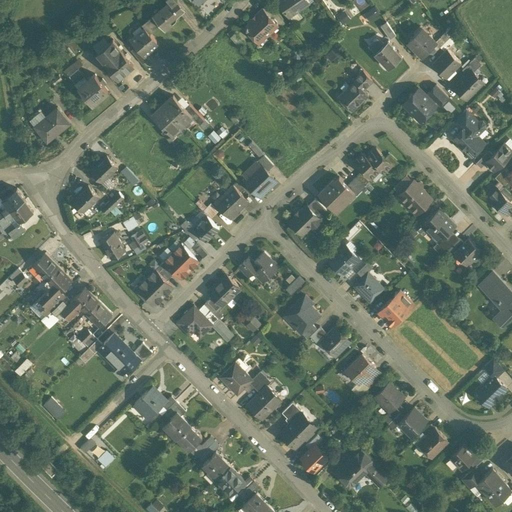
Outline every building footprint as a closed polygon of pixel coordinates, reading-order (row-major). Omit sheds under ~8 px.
[(177,0),(176,0),(172,4),(170,1),(154,14),(153,15),(143,23),(142,23),(145,27),(150,33),(151,32),(161,24),(165,29),(172,23),(170,19),(184,8),(177,0)] [(278,0),(289,16),(311,2),(310,0),(278,0)] [(277,13),(268,3),(263,7),(273,17),(277,13)] [(364,14),(370,21),(381,13),(375,6),(364,14)] [(273,17),(263,7),(258,12),(259,13),(245,27),(248,30),(248,33),(250,35),(253,35),(256,39),(263,33),(266,35),(278,24),(273,17)] [(382,26),(390,39),(396,35),(387,22),(382,26)] [(150,33),(145,27),(131,39),(136,45),(144,55),(145,55),(157,45),(157,41),(150,33)] [(428,47),(435,41),(422,27),(406,42),(420,55),(428,47)] [(435,41),(428,47),(433,53),(449,38),(445,32),(435,41)] [(388,39),(384,43),(378,36),(368,45),(389,67),(403,55),(388,39)] [(134,64),(113,40),(98,52),(118,77),(134,64)] [(144,55),(136,45),(131,49),(143,63),(148,58),(145,55),(144,55)] [(448,48),(433,63),(446,76),(461,62),(448,48)] [(40,55),(32,59),(38,66),(45,62),(40,55)] [(475,57),(462,69),(466,73),(471,69),(474,71),(482,63),(475,57)] [(12,74),(16,82),(27,76),(23,68),(12,74)] [(88,80),(78,68),(69,76),(79,87),(88,80)] [(363,69),(353,79),(355,81),(356,80),(363,88),(372,79),(363,69)] [(466,73),(463,77),(464,77),(461,80),(461,79),(454,85),(467,98),(483,82),(477,77),(478,76),(474,71),(471,69),(466,73)] [(108,90),(95,74),(88,80),(79,87),(92,104),(101,97),(100,96),(108,90)] [(363,88),(356,80),(355,81),(341,94),(347,101),(345,104),(351,109),(368,93),(363,88)] [(448,96),(437,84),(428,92),(440,105),(448,96)] [(436,105),(425,95),(423,93),(419,88),(413,93),(411,93),(409,94),(409,97),(404,102),(413,111),(413,114),(415,116),(418,116),(419,117),(426,111),(428,113),(436,105)] [(184,106),(173,94),(163,103),(185,127),(194,118),(195,117),(184,106)] [(195,109),(189,102),(184,106),(195,117),(194,118),(199,124),(204,119),(200,114),(195,109)] [(185,127),(163,103),(153,113),(166,127),(172,134),(172,133),(175,136),(185,127)] [(200,104),(195,109),(200,114),(205,109),(200,104)] [(45,116),(35,124),(48,140),(70,122),(58,106),(45,116)] [(466,106),(453,120),(460,128),(475,115),(466,106)] [(41,111),(31,119),(35,124),(45,116),(41,111)] [(460,128),(451,137),(471,157),(477,152),(482,148),(483,144),(484,140),(479,134),(476,132),(480,130),(483,130),(487,127),(487,123),(483,119),(479,119),(475,115),(460,128)] [(172,134),(166,127),(161,131),(170,140),(175,136),(172,133),(172,134)] [(493,154),(486,161),(487,162),(494,169),(511,151),(511,150),(504,143),(493,154)] [(252,148),(260,157),(264,154),(255,145),(252,148)] [(385,157),(376,147),(371,152),(371,151),(366,155),(380,169),(383,172),(392,164),(393,166),(394,166),(385,157)] [(489,149),(476,162),(481,167),(487,162),(486,161),(493,154),(489,149)] [(366,155),(363,152),(359,156),(355,161),(371,177),(380,169),(366,155)] [(398,162),(389,153),(385,157),(394,166),(398,162)] [(107,154),(91,169),(100,178),(105,173),(107,176),(118,166),(107,154)] [(274,165),(264,154),(260,157),(256,159),(261,164),(262,162),(269,169),(274,165)] [(256,159),(241,173),(245,176),(242,178),(260,198),(278,180),(269,169),(262,162),(261,164),(256,159)] [(131,171),(126,165),(122,170),(134,184),(139,179),(137,177),(131,171)] [(136,166),(131,171),(137,177),(142,172),(136,166)] [(504,168),(495,176),(504,185),(509,180),(505,176),(509,173),(504,168)] [(369,180),(360,172),(356,176),(365,185),(369,180)] [(406,174),(394,186),(400,193),(413,180),(406,174)] [(102,179),(105,184),(112,180),(109,175),(102,179)] [(334,178),(319,192),(334,207),(345,196),(348,199),(355,193),(355,192),(348,185),(339,176),(336,180),(334,178)] [(356,176),(348,185),(355,192),(355,193),(357,195),(366,186),(365,185),(356,176)] [(417,182),(416,184),(413,180),(400,193),(398,194),(403,199),(406,200),(411,205),(412,208),(414,211),(418,211),(431,199),(426,194),(427,193),(421,187),(422,186),(422,184),(420,182),(417,182)] [(89,183),(72,198),(83,210),(100,195),(89,183)] [(17,186),(12,191),(8,186),(0,192),(0,193),(7,204),(2,208),(3,209),(6,213),(26,198),(17,186)] [(233,186),(216,202),(230,218),(247,201),(233,186)] [(501,190),(497,186),(488,195),(508,215),(511,210),(511,200),(511,199),(501,190)] [(511,192),(506,186),(501,190),(511,199),(511,198),(511,192)] [(119,190),(111,198),(116,204),(124,196),(119,190)] [(328,210),(315,197),(308,205),(320,218),(328,210)] [(26,198),(6,213),(9,217),(14,213),(19,220),(34,209),(26,198)] [(111,198),(102,206),(107,212),(116,204),(111,198)] [(207,207),(199,199),(196,203),(203,210),(207,207)] [(211,203),(203,210),(211,218),(219,211),(211,203)] [(308,205),(307,204),(300,211),(297,215),(296,215),(290,220),(303,233),(311,225),(313,226),(321,219),(320,218),(308,205)] [(439,208),(422,224),(438,241),(439,241),(445,235),(456,225),(439,208)] [(6,213),(0,216),(0,218),(4,225),(12,219),(9,217),(6,213)] [(133,215),(123,221),(129,230),(138,224),(133,215)] [(207,216),(194,228),(200,235),(206,241),(219,229),(207,216)] [(194,228),(188,221),(182,226),(195,240),(200,235),(194,228)] [(21,222),(9,231),(14,237),(26,229),(21,222)] [(101,223),(91,228),(93,233),(104,228),(101,223)] [(355,224),(344,235),(348,239),(359,228),(355,224)] [(118,236),(115,238),(111,232),(100,239),(112,257),(126,249),(118,236)] [(144,242),(137,232),(131,235),(138,246),(144,242)] [(445,235),(439,241),(438,241),(433,246),(442,254),(446,250),(450,246),(453,243),(445,235)] [(453,243),(450,246),(455,250),(464,241),(460,237),(453,243)] [(464,241),(455,250),(455,251),(468,264),(474,258),(476,261),(481,257),(478,254),(481,250),(468,237),(464,241)] [(193,246),(197,251),(203,258),(208,254),(197,242),(193,246)] [(193,255),(182,244),(173,252),(190,269),(198,261),(193,255)] [(361,259),(346,244),(329,260),(344,275),(361,259)] [(455,250),(450,246),(446,250),(451,255),(455,251),(455,250)] [(59,265),(45,251),(33,263),(41,271),(47,276),(59,265)] [(190,269),(173,252),(164,260),(175,272),(181,278),(190,269)] [(249,257),(239,266),(249,276),(254,271),(263,281),(278,266),(264,252),(254,262),(249,257)] [(175,272),(164,260),(160,265),(171,276),(175,272)] [(367,262),(357,272),(362,277),(368,271),(372,267),(367,262)] [(72,279),(59,265),(47,276),(52,282),(52,283),(54,284),(60,291),(61,290),(72,279)] [(160,265),(156,269),(167,280),(171,276),(160,265)] [(14,278),(15,279),(23,271),(19,266),(10,275),(14,278)] [(167,280),(156,269),(147,277),(164,295),(173,286),(167,280)] [(23,271),(15,279),(20,284),(28,276),(23,271)] [(362,277),(353,286),(370,303),(384,287),(368,271),(362,277)] [(480,284),(488,292),(501,279),(493,271),(480,284)] [(0,292),(14,278),(10,275),(0,285),(0,292)] [(226,275),(216,285),(215,284),(208,290),(213,295),(222,305),(225,305),(227,303),(227,300),(235,293),(237,293),(239,291),(239,288),(226,275)] [(164,295),(147,277),(139,286),(150,297),(155,303),(164,295)] [(286,288),(292,294),(302,284),(296,279),(286,288)] [(511,290),(511,289),(501,279),(488,292),(504,308),(495,316),(503,324),(511,315),(511,292),(511,291),(511,290)] [(57,303),(66,294),(61,290),(60,291),(54,284),(41,296),(35,302),(46,314),(48,313),(52,308),(57,303)] [(139,286),(137,284),(133,289),(145,301),(150,297),(139,286)] [(99,300),(85,286),(73,298),(81,306),(81,305),(87,311),(99,300)] [(379,310),(393,324),(413,305),(399,290),(379,310)] [(62,308),(71,299),(66,294),(57,303),(62,308)] [(222,305),(213,295),(204,303),(210,310),(214,313),(218,309),(222,305)] [(313,302),(306,295),(299,301),(298,301),(291,308),(292,309),(285,315),(296,327),(299,324),(304,330),(312,323),(316,318),(317,318),(321,315),(317,311),(310,305),(313,302)] [(62,308),(66,311),(71,306),(76,311),(81,306),(73,298),(71,299),(62,308)] [(99,300),(87,311),(92,317),(100,326),(112,313),(99,300)] [(62,308),(57,303),(52,308),(56,312),(61,316),(66,311),(62,308)] [(194,305),(176,322),(189,335),(197,328),(203,335),(213,324),(205,316),(194,305)] [(52,308),(48,313),(51,317),(56,312),(52,308)] [(214,313),(219,319),(223,315),(218,309),(214,313)] [(214,313),(210,310),(205,316),(213,324),(219,319),(214,313)] [(56,312),(51,317),(56,321),(61,316),(56,312)] [(50,327),(56,321),(51,317),(48,313),(46,314),(41,319),(50,327)] [(246,325),(253,332),(262,324),(254,317),(246,325)] [(304,330),(301,332),(307,338),(310,336),(317,328),(312,323),(304,330)] [(326,333),(319,340),(320,342),(336,358),(353,342),(336,324),(326,333)] [(326,333),(320,326),(317,328),(310,336),(318,344),(320,342),(319,340),(326,333)] [(93,333),(88,328),(80,337),(85,342),(93,333)] [(133,352),(114,332),(103,343),(99,347),(99,348),(118,367),(133,352)] [(98,337),(93,333),(85,342),(89,346),(98,337)] [(250,339),(256,346),(263,340),(256,333),(250,339)] [(73,343),(82,353),(89,346),(85,342),(80,337),(73,343)] [(98,337),(89,346),(95,352),(99,348),(99,347),(103,343),(98,337)] [(142,344),(133,352),(142,361),(144,362),(152,354),(142,344)] [(86,361),(95,352),(89,346),(82,353),(80,355),(86,361)] [(369,388),(384,373),(362,350),(345,368),(347,370),(358,381),(359,382),(361,385),(364,382),(369,388)] [(133,352),(118,367),(116,370),(124,378),(142,361),(133,352)] [(505,368),(494,357),(484,366),(491,373),(493,375),(495,373),(498,376),(505,368)] [(28,359),(18,368),(22,373),(32,364),(28,359)] [(245,374),(234,363),(220,376),(237,393),(244,387),(249,382),(253,379),(252,378),(246,373),(245,374)] [(358,381),(347,370),(345,368),(341,374),(353,387),(359,382),(358,381)] [(260,371),(252,378),(253,379),(249,382),(254,387),(265,376),(260,371)] [(491,373),(474,390),(476,393),(476,397),(478,400),(482,400),(489,408),(509,387),(498,376),(495,373),(493,375),(491,373)] [(265,376),(254,387),(259,392),(267,384),(270,381),(265,376)] [(390,381),(374,396),(389,411),(394,407),(404,397),(390,381)] [(249,382),(244,387),(249,392),(254,387),(249,382)] [(259,392),(247,404),(262,419),(282,399),(267,384),(259,392)] [(149,417),(161,405),(166,400),(152,386),(135,403),(149,417)] [(161,405),(165,410),(176,399),(172,395),(166,400),(161,405)] [(58,419),(66,411),(52,396),(44,404),(58,419)] [(165,410),(171,416),(177,410),(181,415),(186,410),(176,399),(165,410)] [(293,402),(282,412),(292,422),(302,412),(293,402)] [(403,415),(396,422),(398,423),(411,437),(418,430),(423,426),(422,424),(428,418),(415,405),(403,415)] [(389,411),(383,417),(389,423),(400,412),(394,407),(389,411)] [(164,423),(178,437),(191,424),(181,415),(177,410),(171,416),(164,423)] [(292,422),(281,433),(295,447),(311,431),(306,426),(306,421),(309,418),(302,412),(292,422)] [(400,412),(389,423),(393,428),(398,423),(396,422),(403,415),(400,412)] [(202,436),(191,424),(178,437),(190,449),(196,442),(202,436)] [(426,436),(419,443),(420,444),(432,456),(437,450),(439,450),(441,448),(441,446),(447,441),(435,428),(426,436)] [(422,432),(413,441),(418,446),(420,444),(419,443),(426,436),(422,432)] [(318,443),(323,439),(318,433),(306,444),(311,449),(318,443)] [(196,442),(190,449),(197,457),(198,456),(207,448),(216,439),(212,434),(202,443),(196,442)] [(91,436),(80,447),(86,453),(97,442),(91,436)] [(357,437),(348,446),(354,452),(363,443),(357,437)] [(207,448),(212,452),(221,443),(216,439),(207,448)] [(318,443),(311,449),(301,459),(313,471),(330,455),(318,443)] [(464,444),(451,456),(458,463),(462,468),(469,461),(475,455),(464,444)] [(207,448),(198,456),(203,461),(212,452),(207,448)] [(483,448),(475,455),(469,461),(474,467),(476,466),(489,454),(483,448)] [(361,449),(336,473),(349,487),(365,471),(379,485),(387,477),(373,463),(374,463),(361,449)] [(230,464),(216,450),(203,463),(210,470),(210,469),(218,476),(230,464)] [(458,463),(451,456),(444,462),(451,469),(458,463)] [(42,463),(53,474),(60,468),(48,457),(42,463)] [(244,479),(230,464),(218,476),(224,484),(231,491),(244,479)] [(474,467),(467,473),(476,482),(477,481),(484,475),(476,465),(476,466),(474,467)] [(477,481),(496,503),(502,497),(511,489),(492,468),(484,475),(477,481)] [(476,482),(467,473),(462,478),(470,487),(476,482)] [(250,475),(241,484),(245,488),(254,480),(250,475)] [(245,488),(245,489),(250,494),(255,489),(259,485),(254,480),(245,488)] [(239,494),(245,489),(245,488),(241,484),(235,490),(239,494)] [(511,488),(511,489),(502,497),(509,504),(511,501),(511,488)] [(245,501),(256,491),(255,489),(250,494),(245,489),(239,494),(245,501)] [(269,504),(256,491),(245,501),(242,504),(249,511),(261,511),(262,511),(269,505),(269,504)] [(146,507),(150,511),(158,511),(160,511),(151,502),(146,507)]
